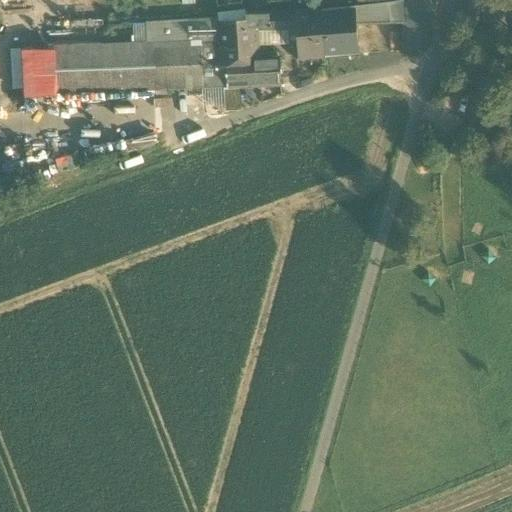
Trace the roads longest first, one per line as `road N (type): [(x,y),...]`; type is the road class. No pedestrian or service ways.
road 1 (track): [(305,511),(399,168)]
road 2 (track): [(0,207),(172,141)]
road 3 (residential): [(399,168),(447,0)]
